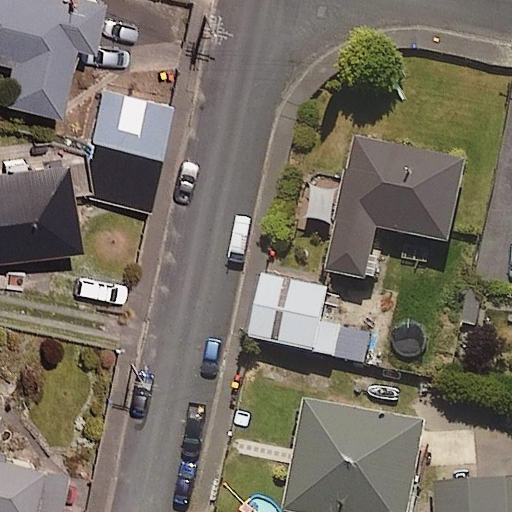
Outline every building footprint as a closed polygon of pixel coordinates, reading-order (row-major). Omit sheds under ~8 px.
[(90,0),(0,0),(0,56),(6,58),(0,87),(0,96),(50,107),(64,38),(83,42),(90,0)] [(166,102),(102,89),(82,195),(146,207),(166,102)] [(464,161),(352,139),(326,271),(369,280),(379,230),(448,243),(464,161)] [(0,252),(71,242),(60,160),(0,168),(0,252)] [(326,290),(263,276),(249,338),(365,364),(371,335),(318,323),(326,290)] [(408,511),(424,427),(305,406),(286,511),(408,511)] [(0,511),(54,511),(65,471),(0,455),(0,511)] [(511,511),(511,480),(435,482),(435,511),(511,511)]
